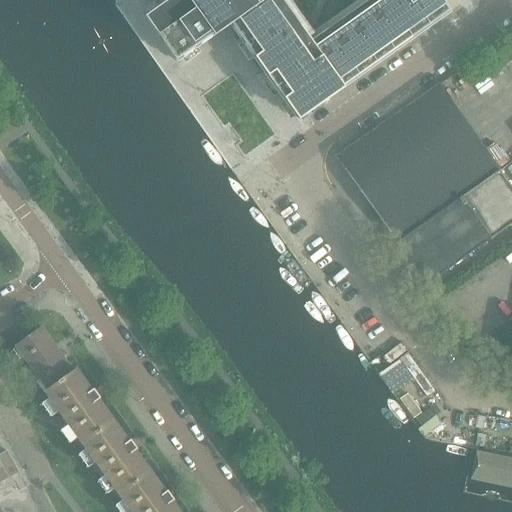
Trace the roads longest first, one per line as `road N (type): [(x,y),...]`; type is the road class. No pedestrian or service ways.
road 1 (unclassified): [(288,158),(458,395),(511,406)]
road 2 (residential): [(64,269),(239,511)]
road 3 (unclassified): [(288,158),(504,5)]
